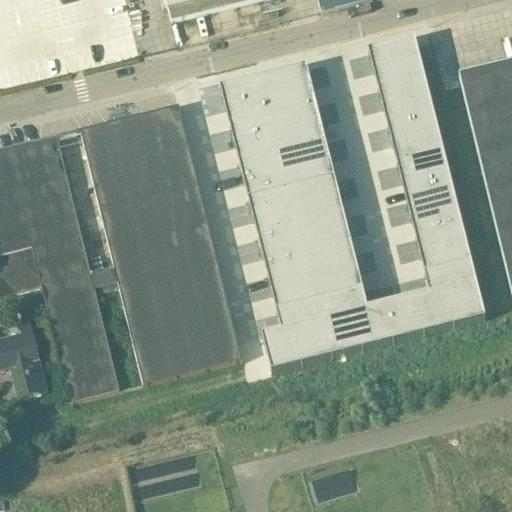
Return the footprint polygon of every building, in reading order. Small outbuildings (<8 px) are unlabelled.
[(274,0),(210,0),(167,11),(171,26),(274,0)] [(305,75),(220,95),(280,349),(260,353),(269,390),(483,338),(414,48),(368,59),(428,312),(365,328),(305,75)] [(511,66),(458,80),(511,301),(511,66)] [(46,148),(111,406),(201,383),(136,125),(46,148)] [(44,398),(37,368),(39,367),(28,324),(0,330),(0,376),(11,374),(18,404),(44,398)]
